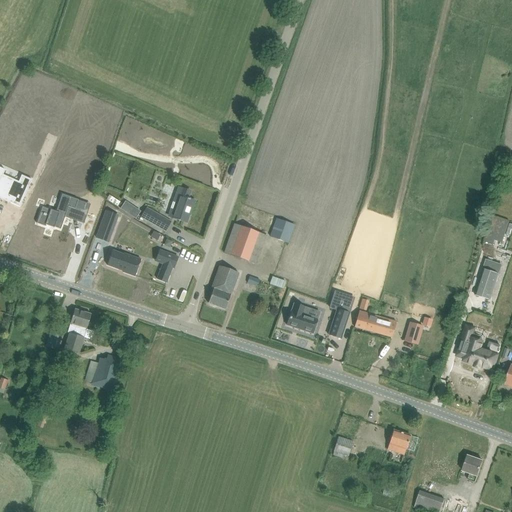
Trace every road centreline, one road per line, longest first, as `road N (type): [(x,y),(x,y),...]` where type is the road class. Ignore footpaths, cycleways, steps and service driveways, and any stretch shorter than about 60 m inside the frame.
road 1 (unclassified): [(185,326),(299,0)]
road 2 (tertiary): [(511,440),(185,326)]
road 3 (tertiary): [(185,326),(0,263)]
